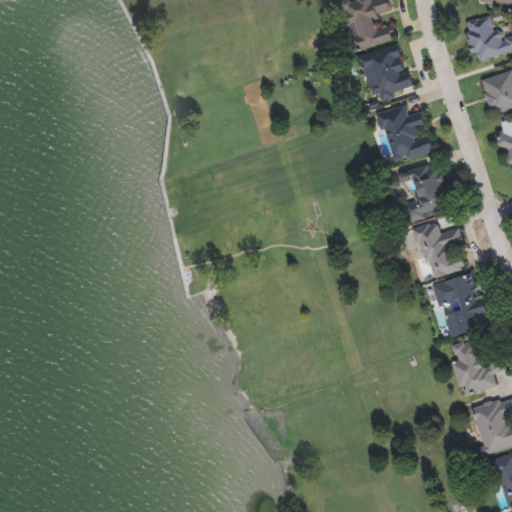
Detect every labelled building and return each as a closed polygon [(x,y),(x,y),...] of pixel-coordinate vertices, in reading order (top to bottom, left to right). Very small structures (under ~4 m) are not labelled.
[(344,3),(356,0),(374,0),(376,6),(387,3),(390,13),(385,14),(391,41),(356,50),(344,3)] [(511,31),(511,51),(474,61),(465,22),(491,16),(496,35),(511,31)] [(373,102),(359,56),(398,44),(412,90),(373,102)] [(511,108),(490,113),(483,78),(511,71),(511,108)] [(392,163),(379,113),(419,102),(432,153),(392,163)] [(511,152),(495,145),(504,123),(511,126),(511,162),(508,161),(511,152)] [(406,221),(402,203),(417,199),(413,181),(401,184),(398,173),(439,163),(450,210),(406,221)] [(414,228),(437,221),(440,231),(458,226),(463,244),(454,247),(461,270),(430,280),(414,228)] [(471,319),(475,332),(449,338),(435,284),(473,274),(484,316),(471,319)] [(496,387),(463,395),(452,349),(499,338),(507,371),(493,375),(496,387)] [(511,418),(511,447),(485,455),(471,408),(506,398),(511,418)]
